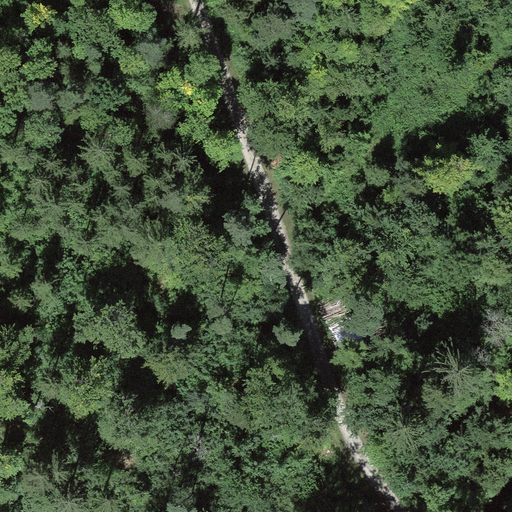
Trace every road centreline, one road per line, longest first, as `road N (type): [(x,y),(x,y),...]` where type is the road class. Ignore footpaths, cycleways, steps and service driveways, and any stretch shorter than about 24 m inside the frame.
road 1 (track): [(397,511),(355,454),(195,0)]
road 2 (track): [(0,321),(308,320)]
